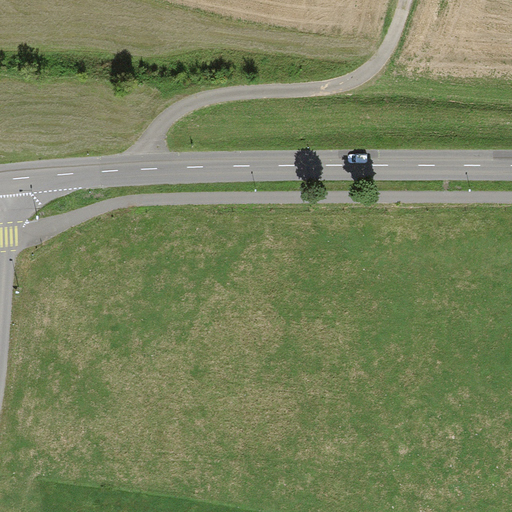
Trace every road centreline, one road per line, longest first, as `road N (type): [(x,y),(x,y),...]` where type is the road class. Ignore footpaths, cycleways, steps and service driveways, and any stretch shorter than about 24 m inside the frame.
road 1 (tertiary): [(511,165),(201,166),(0,180)]
road 2 (track): [(145,169),(159,127),(177,107),(321,90),(360,76),(388,44),(404,0)]
